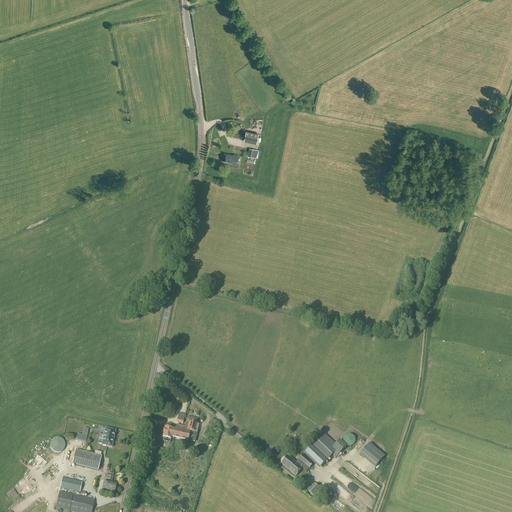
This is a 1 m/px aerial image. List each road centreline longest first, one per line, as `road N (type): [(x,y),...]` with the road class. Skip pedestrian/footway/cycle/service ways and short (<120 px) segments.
road 1 (tertiary): [(154,371),(201,136),(185,0)]
road 2 (unclassified): [(292,479),(154,371)]
road 3 (tertiary): [(123,511),(154,371)]
